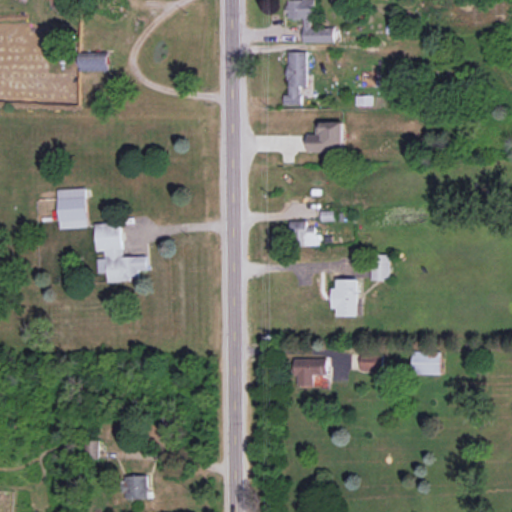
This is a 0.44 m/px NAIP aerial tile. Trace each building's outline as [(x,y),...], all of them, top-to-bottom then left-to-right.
[(303,18),(303,42),(334,42),(334,27),(311,27),(311,19),(316,19),(316,0),(286,0),(287,18),(303,18)] [(301,104),(301,86),(307,86),(307,51),(288,51),(287,94),(283,94),(283,104),(301,104)] [(108,55),(79,56),(80,68),(109,67),(108,55)] [(344,121),(316,122),(317,134),(308,134),(308,152),(345,151),(344,121)] [(88,227),(87,188),(58,189),(59,228),(88,227)] [(307,220),(292,221),(292,245),(319,245),(318,226),(308,226),(307,220)] [(96,223),(97,250),(105,250),(105,258),(98,258),(99,273),(108,272),(108,281),(139,280),(139,270),(148,269),(147,255),(123,257),(121,222),(96,223)] [(389,280),(390,255),(372,254),(372,280),(389,280)] [(359,316),(358,279),(337,279),(337,287),(332,287),(333,308),(337,308),(338,316),(359,316)] [(441,374),(441,351),(413,351),(413,374),(441,374)] [(361,355),(360,371),(385,371),(386,355),(361,355)] [(327,358),(296,358),(296,386),(314,385),(314,374),(328,373),(327,358)] [(100,458),(100,440),(86,440),(86,458),(100,458)] [(148,475),(126,475),(126,499),(148,498),(148,475)]
